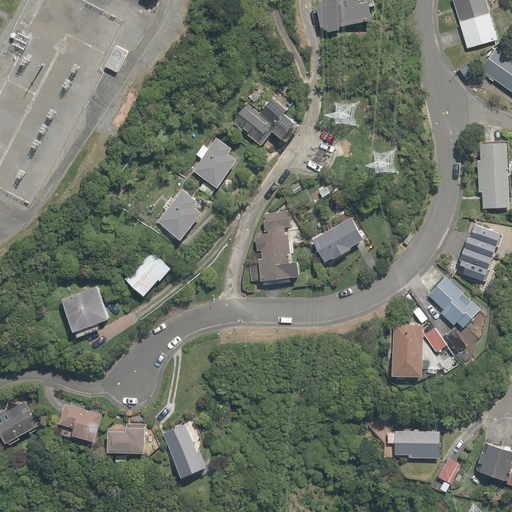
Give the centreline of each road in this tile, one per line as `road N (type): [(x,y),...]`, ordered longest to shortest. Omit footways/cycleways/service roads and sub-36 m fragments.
road 1 (residential): [(226,311),(343,302),(407,267),(447,190),(446,104)]
road 2 (residential): [(316,38),(318,95),(304,136),(246,221),(226,311)]
road 3 (residential): [(138,367),(106,387),(39,376),(0,383)]
